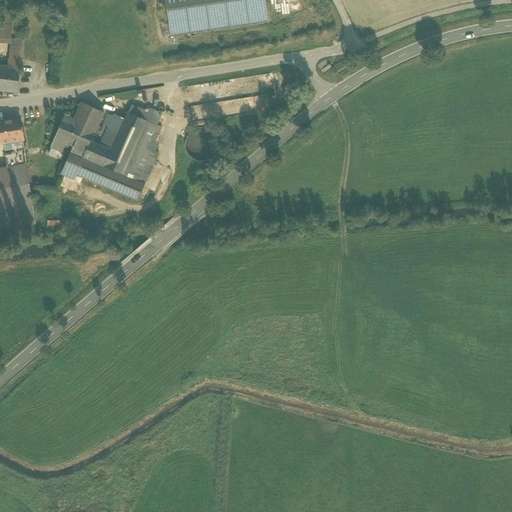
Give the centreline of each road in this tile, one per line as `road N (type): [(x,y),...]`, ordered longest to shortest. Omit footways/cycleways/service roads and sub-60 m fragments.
road 1 (tertiary): [(0,380),(329,97)]
road 2 (unclassified): [(0,104),(298,57),(329,97)]
road 3 (track): [(352,357),(341,210),(348,144),(344,118),(329,97)]
road 4 (tertiary): [(329,97),(404,54),(511,25)]
